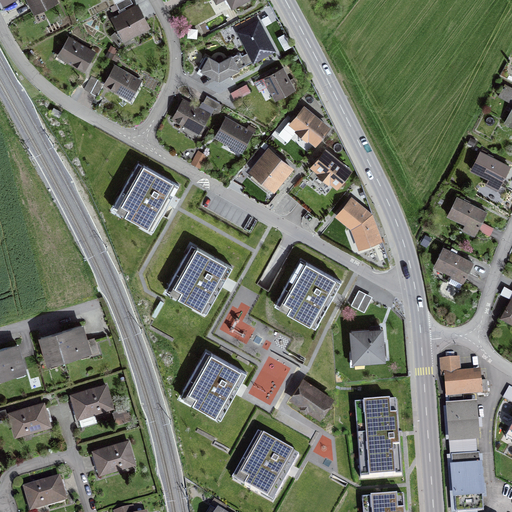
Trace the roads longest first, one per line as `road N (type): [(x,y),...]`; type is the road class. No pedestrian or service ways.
road 1 (primary): [(285,0),(395,220),(416,298)]
road 2 (residential): [(416,298),(139,144)]
road 3 (residential): [(139,144),(58,98),(33,76),(0,24)]
road 4 (primary): [(420,340),(433,511)]
road 5 (residential): [(139,144),(177,72),(168,26),(153,0)]
road 6 (unknown): [(177,72),(215,96),(291,61)]
